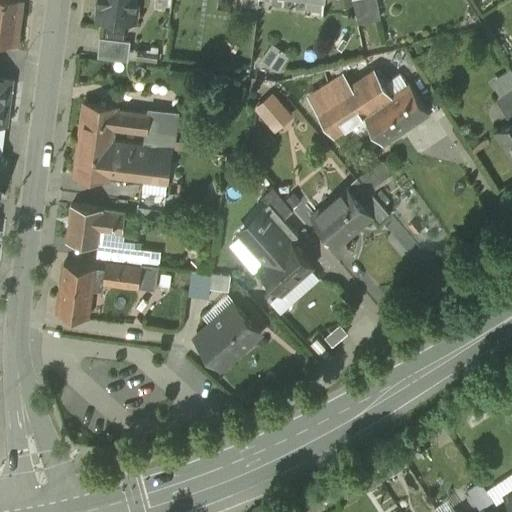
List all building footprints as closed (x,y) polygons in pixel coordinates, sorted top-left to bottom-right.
[(20,0),(0,0),(0,37),(15,40),(20,0)] [(99,0),(100,0),(98,15),(131,19),(132,7),(137,8),(137,0),(99,0)] [(130,40),(100,36),(98,56),(128,59),(130,40)] [(276,40),(265,56),(282,67),(292,51),(276,40)] [(327,66),(291,75),(314,111),(319,107),(317,106),(342,90),(327,66)] [(342,90),(317,106),(319,107),(335,132),(364,113),(364,111),(390,94),(374,69),(342,90)] [(0,79),(0,121),(5,122),(10,80),(0,79)] [(390,94),(364,111),(364,113),(383,141),(429,112),(409,82),(390,94)] [(511,87),(500,95),(507,105),(511,101),(511,87)] [(272,93),(257,106),(270,121),(285,108),(272,93)] [(116,106),(84,102),(80,134),(112,138),(113,128),(116,107),(116,106)] [(148,112),(116,107),(113,128),(124,129),(143,131),(145,132),(148,112)] [(511,119),(497,130),(511,153),(511,119)] [(143,131),(124,129),(123,138),(142,140),(143,131)] [(112,138),(80,134),(74,175),(107,179),(108,170),(112,140),(112,138)] [(172,148),(112,140),(108,170),(142,174),(140,191),(159,193),(158,205),(164,205),(172,148)] [(383,158),(358,174),(367,185),(368,187),(392,172),(383,158)] [(357,194),(347,183),(312,213),(337,242),(352,230),(351,229),(370,212),(371,211),(357,194)] [(293,208),(272,185),(261,195),(267,202),(268,200),(283,217),(293,208)] [(368,187),(367,185),(357,194),(371,211),(370,212),(379,222),(390,212),(368,187)] [(159,193),(140,191),(139,202),(158,205),(159,193)] [(283,217),(268,200),(267,202),(257,211),(260,216),(242,233),(255,247),(258,245),(268,257),(259,266),(281,291),(282,291),(283,290),(313,263),(292,239),(298,234),(283,217)] [(125,211),(71,203),(66,239),(98,243),(99,229),(109,230),(108,238),(121,240),(125,211)] [(148,249),(104,244),(103,255),(147,260),(148,249)] [(141,265),(105,261),(104,267),(102,281),(138,286),(141,265)] [(104,267),(63,262),(56,311),(88,315),(93,279),(102,281),(104,267)] [(159,266),(141,264),(141,265),(138,286),(156,288),(159,266)] [(212,272),(191,269),(188,293),(209,296),(212,272)] [(282,291),(281,291),(271,299),(282,310),(292,301),(283,290),(282,291)] [(234,300),(211,320),(196,335),(223,365),(261,330),(234,300)] [(489,492),(472,465),(458,474),(476,501),(489,492)]
